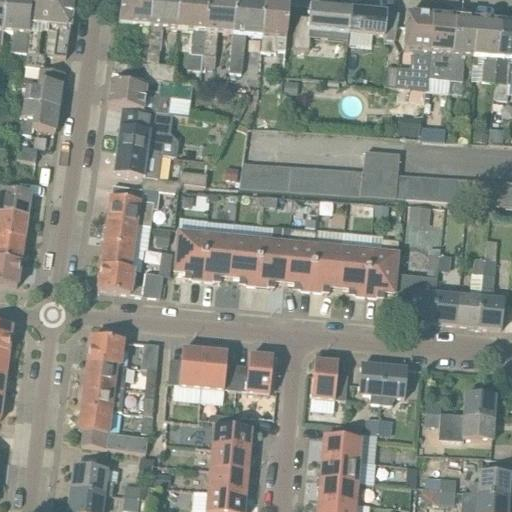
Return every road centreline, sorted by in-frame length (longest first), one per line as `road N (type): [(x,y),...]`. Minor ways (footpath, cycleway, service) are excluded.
road 1 (residential): [(52,316),(98,0)]
road 2 (residential): [(296,337),(52,316)]
road 3 (residential): [(511,358),(296,337)]
road 4 (residential): [(27,511),(52,316)]
road 5 (residential): [(296,337),(280,511)]
